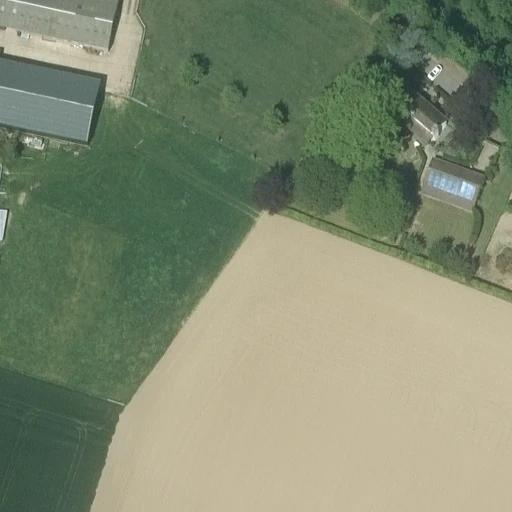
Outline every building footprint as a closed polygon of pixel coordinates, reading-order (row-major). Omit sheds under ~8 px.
[(73,0),(74,1),(70,0),(0,0),(0,30),(108,54),(120,0),(73,0)] [(0,132),(91,150),(103,87),(0,67),(0,132)] [(433,142),(446,127),(425,109),(424,110),(412,100),(414,99),(398,86),(368,120),(383,133),(399,114),(433,142)] [(424,186),(476,205),(484,182),(432,163),(424,186)] [(8,214),(0,213),(0,245),(4,245),(8,214)]
